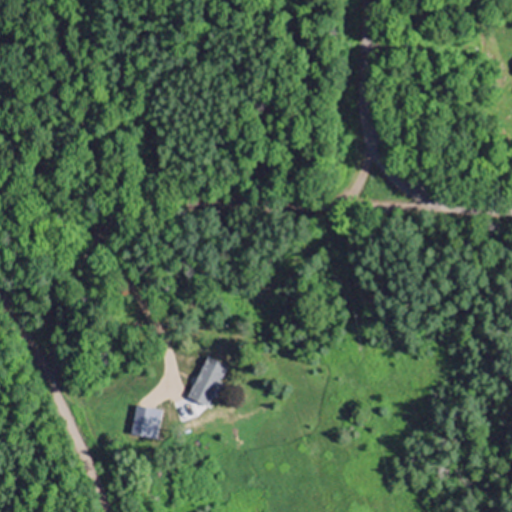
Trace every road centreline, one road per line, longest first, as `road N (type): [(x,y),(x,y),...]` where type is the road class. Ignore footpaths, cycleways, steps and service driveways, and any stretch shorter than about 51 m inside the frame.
road 1 (residential): [(511,208),(412,191),(368,144),(360,0)]
road 2 (residential): [(412,191),(402,202),(153,198)]
road 3 (track): [(101,511),(0,295)]
